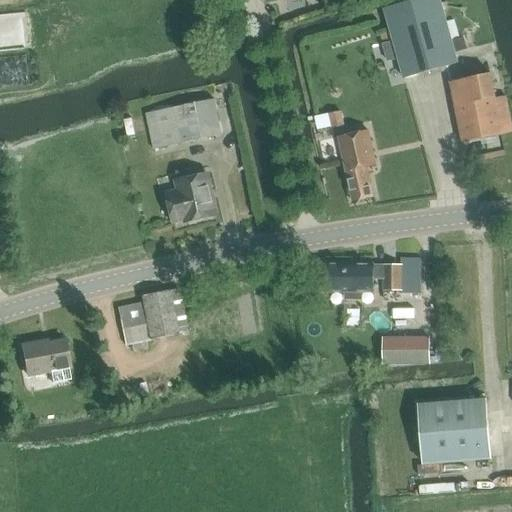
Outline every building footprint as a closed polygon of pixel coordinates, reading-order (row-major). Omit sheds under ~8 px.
[(405,80),(458,66),(454,53),(451,42),(440,0),(424,0),(386,11),(391,32),(394,42),(405,80)] [(391,32),(381,35),(384,45),(394,42),(391,32)] [(460,40),(451,42),(454,53),(466,50),(463,39),(460,40)] [(496,98),(492,73),(450,82),(463,143),(511,132),(511,125),(506,96),(496,98)] [(154,150),(223,135),(215,99),(146,114),(154,150)] [(342,112),(329,115),(332,129),(345,126),(342,112)] [(373,198),(367,167),(376,165),(369,132),(338,139),(351,203),(373,198)] [(178,182),(180,193),(168,195),(174,222),(186,219),(187,223),(217,216),(207,175),(178,182)] [(420,295),(421,261),(400,260),(400,265),(383,265),(383,266),(373,265),(373,264),(325,264),(325,291),(345,291),(345,298),(361,299),(361,291),(373,292),(373,279),(383,279),(383,291),(398,291),(398,295),(420,295)] [(142,302),(117,307),(118,310),(118,312),(125,345),(130,344),(146,340),(187,332),(180,297),(179,294),(178,288),(141,296),(142,302)] [(431,366),(431,339),(384,339),(384,366),(431,366)] [(71,369),(66,342),(41,346),(41,343),(23,346),(29,377),(71,369)] [(424,467),(491,462),(487,402),(420,407),(424,467)]
